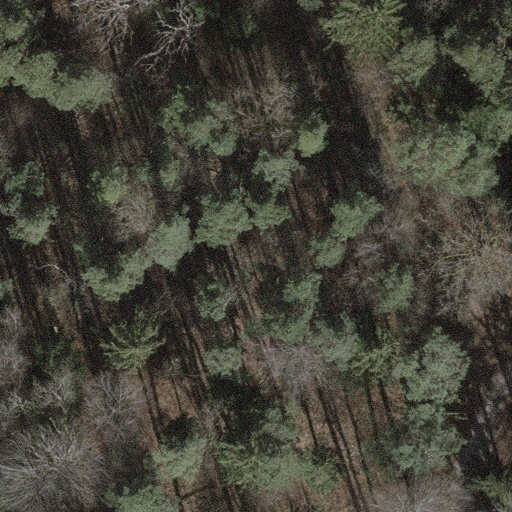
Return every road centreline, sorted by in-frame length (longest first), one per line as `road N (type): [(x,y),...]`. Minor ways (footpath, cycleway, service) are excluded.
road 1 (track): [(302,0),(511,376)]
road 2 (track): [(462,511),(464,475),(511,375)]
